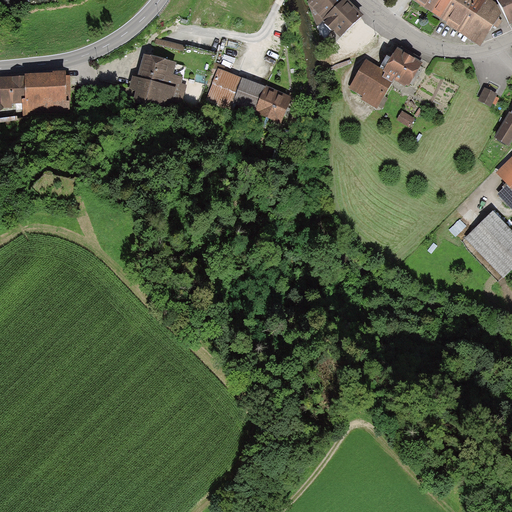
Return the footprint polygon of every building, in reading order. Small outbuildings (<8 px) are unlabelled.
[(342,0),(310,0),(309,1),(306,4),(320,20),(342,0)] [(342,0),(320,20),(340,38),(361,17),(342,0)] [(411,0),(432,13),(440,0),(411,0)] [(440,0),(432,13),(441,19),(452,0),(440,0)] [(452,0),(441,19),(447,23),(446,25),(458,32),(477,0),(452,0)] [(495,3),(490,0),(477,0),(458,32),(480,47),(490,32),(501,14),(495,3)] [(511,0),(497,0),(511,25),(511,24),(511,0)] [(158,41),(156,47),(167,50),(166,53),(185,58),(187,48),(158,41)] [(395,49),(381,73),(393,80),(406,88),(421,65),(395,49)] [(134,93),(131,105),(161,115),(167,99),(181,103),(186,86),(180,84),(181,79),(171,76),(174,66),(142,57),(135,80),(131,78),(127,91),(134,93)] [(381,73),(364,62),(348,89),(363,97),(361,100),(376,109),(393,80),(381,73)] [(253,114),(263,88),(218,71),(204,102),(230,112),(232,106),(253,114)] [(63,76),(25,75),(25,77),(25,99),(23,99),(23,104),(23,118),(33,112),(70,113),(70,103),(64,103),(63,76)] [(25,77),(1,78),(2,107),(13,107),(13,104),(23,104),(23,99),(25,99),(25,77)] [(263,88),(253,114),(279,124),(289,98),(263,88)] [(488,108),(495,95),(483,90),(477,102),(488,108)] [(400,112),(395,120),(408,128),(413,120),(400,112)] [(511,139),(511,115),(510,115),(493,140),(506,148),(511,139)] [(511,156),(494,173),(506,186),(494,197),(511,215),(511,156)] [(462,240),(501,280),(511,269),(511,237),(490,214),(462,240)]
